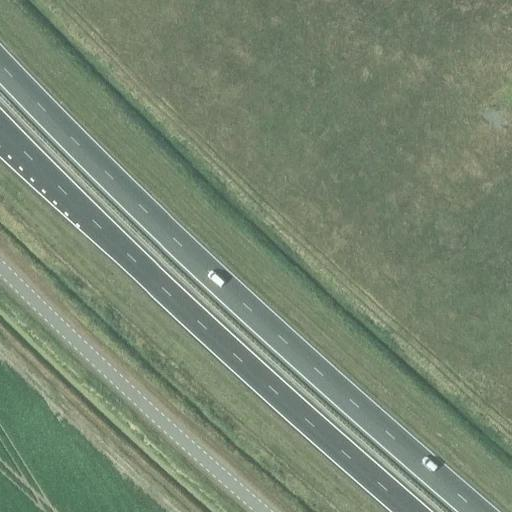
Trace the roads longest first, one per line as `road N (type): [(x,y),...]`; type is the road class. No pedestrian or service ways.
road 1 (trunk): [(478,511),(166,232),(0,65)]
road 2 (trunk): [(0,128),(178,304),(410,511)]
road 3 (unclassified): [(0,269),(261,511)]
